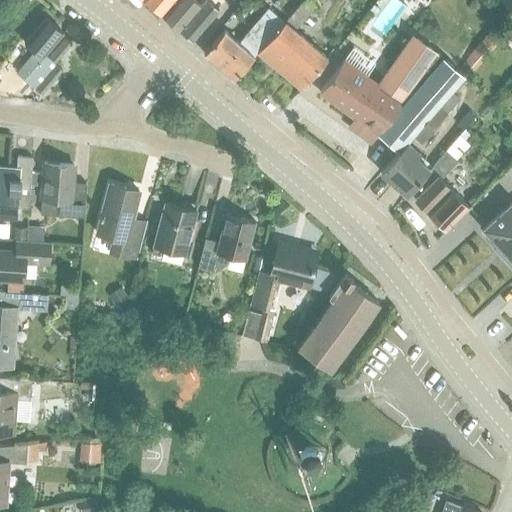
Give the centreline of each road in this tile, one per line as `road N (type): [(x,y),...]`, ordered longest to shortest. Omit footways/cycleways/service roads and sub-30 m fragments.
road 1 (secondary): [(511,426),(385,268),(163,60)]
road 2 (track): [(131,473),(226,367)]
road 3 (residential): [(235,163),(103,128)]
